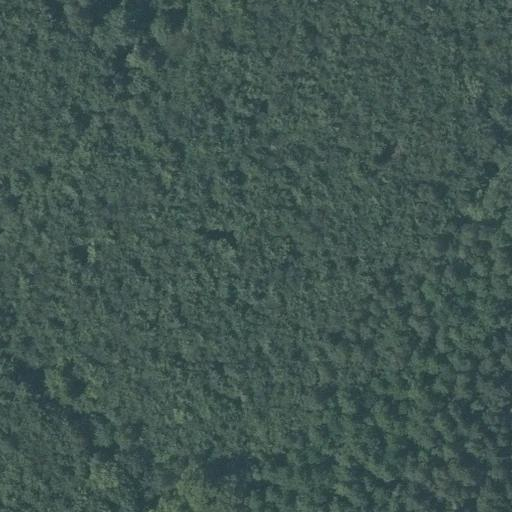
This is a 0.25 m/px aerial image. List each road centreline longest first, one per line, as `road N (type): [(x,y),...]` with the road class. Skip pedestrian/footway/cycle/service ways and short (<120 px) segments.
road 1 (track): [(220,0),(0,211)]
road 2 (track): [(179,511),(0,327)]
